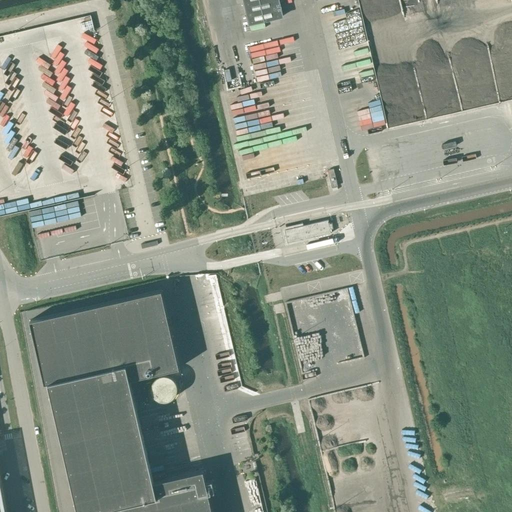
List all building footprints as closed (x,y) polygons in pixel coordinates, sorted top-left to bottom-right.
[(243,0),(249,24),(280,17),(275,0),(243,0)] [(250,47),(259,82),(295,73),(292,62),(284,64),(283,60),(277,61),(276,55),(268,57),(267,53),(258,55),(255,46),(250,47)] [(0,155),(30,159),(31,158),(43,125),(39,124),(37,129),(31,116),(29,117),(20,99),(24,99),(18,88),(9,87),(6,122),(5,123),(5,130),(0,129),(0,155)] [(250,90),(226,95),(233,138),(239,137),(238,133),(241,133),(240,130),(252,128),(251,124),(256,123),(250,90)] [(334,169),(328,170),(332,188),(338,186),(334,169)] [(12,206),(2,206),(1,210),(0,210),(0,213),(11,214),(12,206)] [(328,219),(284,229),(287,242),(331,232),(328,219)] [(162,290),(30,320),(74,511),(212,511),(203,470),(150,482),(126,380),(180,368),(162,290)] [(146,381),(139,383),(144,404),(151,403),(146,381)] [(333,404),(336,403),(334,393),(310,399),(314,417),(335,412),(333,404)]
